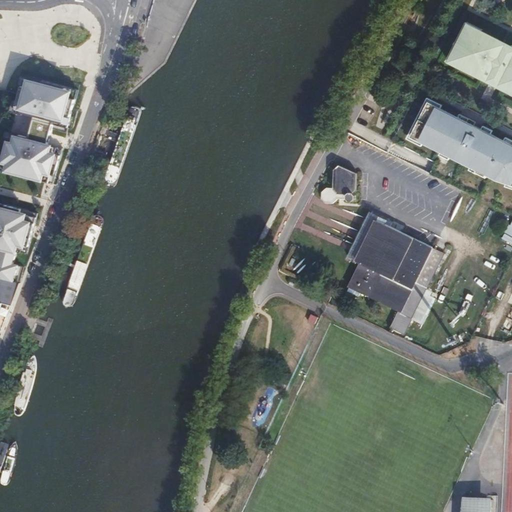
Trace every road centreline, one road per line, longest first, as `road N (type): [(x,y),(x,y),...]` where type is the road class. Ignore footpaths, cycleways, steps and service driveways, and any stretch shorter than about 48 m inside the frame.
road 1 (residential): [(199,511),(232,353),(295,207),(405,0)]
road 2 (residential): [(0,367),(121,20)]
